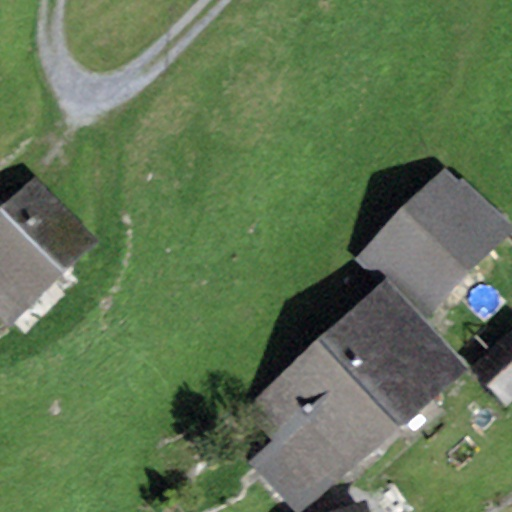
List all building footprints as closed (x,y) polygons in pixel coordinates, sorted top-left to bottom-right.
[(444,176),(362,259),(420,315),(501,233),(444,176)] [(0,308),(12,321),(90,246),(31,185),(0,215),(0,308)] [(408,329),(380,296),(321,346),(393,431),(453,380),(420,340),(428,334),(417,321),(408,329)] [(511,338),(477,372),(508,405),(511,401),(511,338)] [(345,469),(346,471),(393,431),(321,346),(272,388),(275,392),(251,412),(279,445),(256,465),(295,510),(345,469)]
